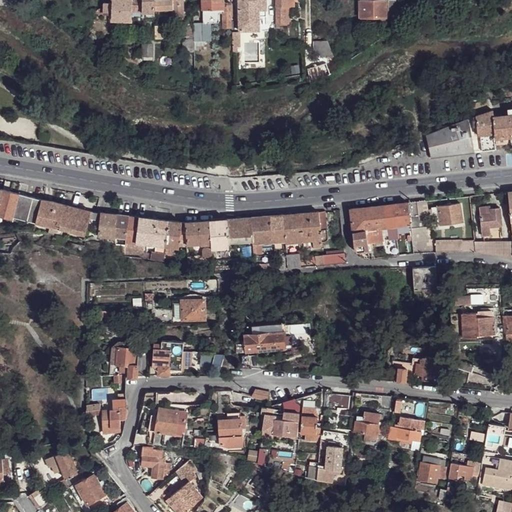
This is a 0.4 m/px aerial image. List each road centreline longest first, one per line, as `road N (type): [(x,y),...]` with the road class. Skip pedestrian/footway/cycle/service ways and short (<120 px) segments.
road 1 (unclassified): [(121,468),(136,395),(146,384),(259,379),(511,402)]
road 2 (secondary): [(342,194),(200,200),(0,166)]
road 3 (residential): [(511,261),(357,265),(342,194)]
road 4 (secondary): [(511,175),(342,194)]
